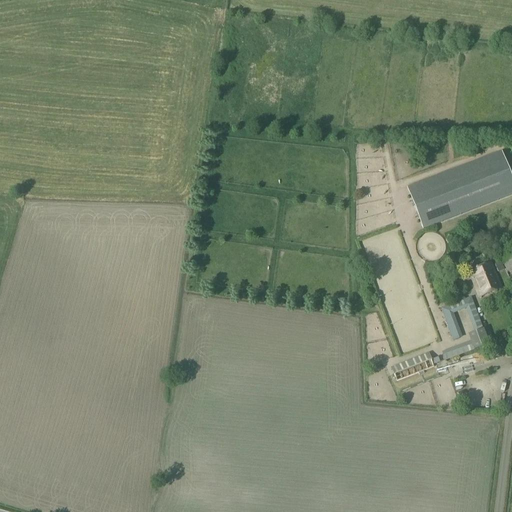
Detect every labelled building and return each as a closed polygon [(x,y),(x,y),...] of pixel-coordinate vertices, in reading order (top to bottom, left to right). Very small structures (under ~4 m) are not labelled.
[(488,158),(407,190),(422,230),(504,199),(488,158)] [(511,253),(500,259),(511,288),(511,253)] [(491,264),(469,273),(479,298),(502,288),(491,264)] [(470,299),(441,310),(453,341),(461,338),(451,312),(467,307),(476,331),(466,335),(470,345),(442,355),(444,361),(488,345),(470,299)] [(428,354),(391,369),(398,386),(435,372),(428,354)]
